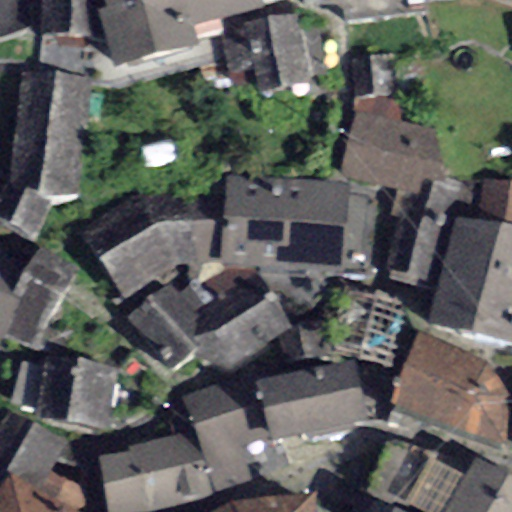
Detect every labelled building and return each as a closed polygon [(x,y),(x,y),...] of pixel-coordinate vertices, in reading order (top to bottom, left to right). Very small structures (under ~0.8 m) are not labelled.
[(92,0),(40,0),(40,32),(92,33),(92,0)] [(259,0),(104,0),(107,8),(97,10),(112,68),(198,46),(192,25),(261,8),(259,0)] [(297,13),(243,21),(245,35),(223,38),(228,72),(253,69),(256,91),(308,83),(297,13)] [(388,57),(349,60),(353,99),(392,95),(388,57)] [(87,79),(21,71),(15,134),(80,141),(87,79)] [(353,103),(356,113),(340,174),(397,188),(428,197),(434,177),(443,179),(433,133),(399,124),(397,101),(383,98),(353,103)] [(74,195),(80,141),(15,134),(9,188),(0,200),(0,226),(31,244),(52,192),(74,195)] [(346,184),(226,177),(225,197),(221,261),(221,267),(341,275),(346,184)] [(459,184),(443,179),(434,177),(428,197),(397,188),(389,215),(399,218),(382,275),(428,289),(459,184)] [(511,182),(482,178),(476,221),(511,229),(511,182)] [(135,196),(80,234),(125,298),(176,262),(221,261),(225,197),(135,196)] [(455,215),(428,325),(511,345),(511,229),(476,221),(455,215)] [(25,265),(0,253),(0,340),(1,341),(4,333),(42,350),(82,263),(36,242),(25,265)] [(292,327),(255,279),(209,313),(189,287),(178,295),(170,284),(127,316),(169,371),(204,344),(227,375),(292,327)] [(407,305),(341,289),(326,349),(392,366),(407,305)] [(511,387),(511,375),(418,330),(389,402),(499,448),(511,387)] [(116,365),(43,357),(42,367),(38,367),(21,363),(10,401),(38,405),(36,421),(110,428),(116,365)] [(352,362),(253,382),(270,440),(304,432),(305,442),(357,429),(353,422),(366,419),(352,362)] [(251,377),(184,397),(194,432),(213,495),(252,483),(242,448),(270,440),(253,382),(251,377)] [(64,444),(8,411),(0,424),(0,467),(7,471),(36,490),(50,470),(64,444)] [(128,451),(98,458),(109,511),(138,511),(213,495),(194,432),(127,446),(128,451)] [(441,511),(462,474),(386,439),(355,511),(441,511)] [(511,511),(511,477),(477,456),(443,511),(511,511)] [(0,482),(0,511),(91,511),(98,502),(50,470),(36,490),(7,471),(0,482)] [(313,511),(314,495),(209,508),(209,511),(313,511)]
